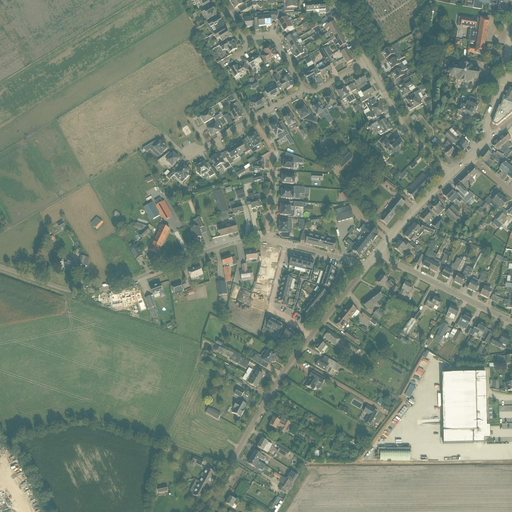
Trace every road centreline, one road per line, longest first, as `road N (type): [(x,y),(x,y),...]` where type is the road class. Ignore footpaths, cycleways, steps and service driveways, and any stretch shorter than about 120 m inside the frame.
road 1 (residential): [(267,240),(233,244),(88,296),(0,270)]
road 2 (residential): [(202,511),(309,337)]
road 3 (residential): [(511,322),(377,254)]
road 4 (residential): [(450,174),(406,131),(366,62)]
road 5 (residential): [(267,240),(274,150),(255,117)]
